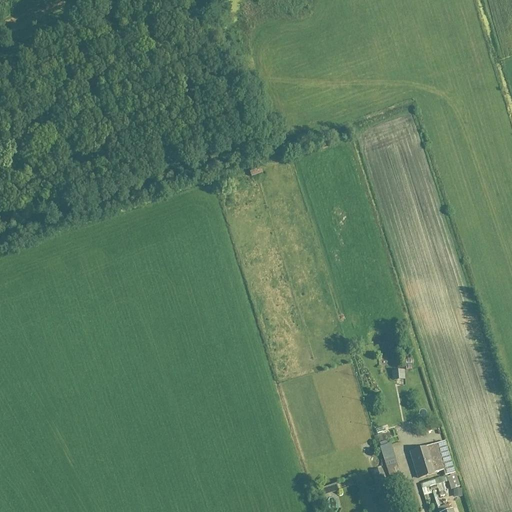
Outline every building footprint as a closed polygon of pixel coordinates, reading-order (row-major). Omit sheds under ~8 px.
[(398,372),(396,372),(396,375),(397,379),(397,381),(404,381),(403,372),(398,372)] [(455,473),(446,442),(409,453),(418,480),(436,474),(446,471),(448,475),(455,473)] [(403,484),(395,458),(384,461),(392,487),(403,484)] [(379,487),(385,485),(380,470),(374,472),(379,487)] [(451,491),(459,488),(455,475),(446,478),(450,491),(451,491)] [(388,511),(397,509),(390,488),(381,491),(387,511),(388,511)] [(333,511),(339,511),(338,501),(331,501),(331,511),(333,511)]
